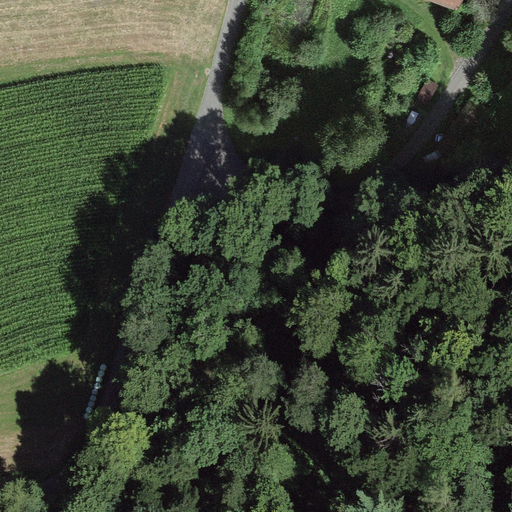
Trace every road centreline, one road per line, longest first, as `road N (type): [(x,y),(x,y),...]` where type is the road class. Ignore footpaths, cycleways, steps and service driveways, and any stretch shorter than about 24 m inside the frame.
road 1 (track): [(0,501),(79,466),(194,176),(281,190),(352,184),(423,131),(511,1)]
road 2 (track): [(194,176),(234,0)]
